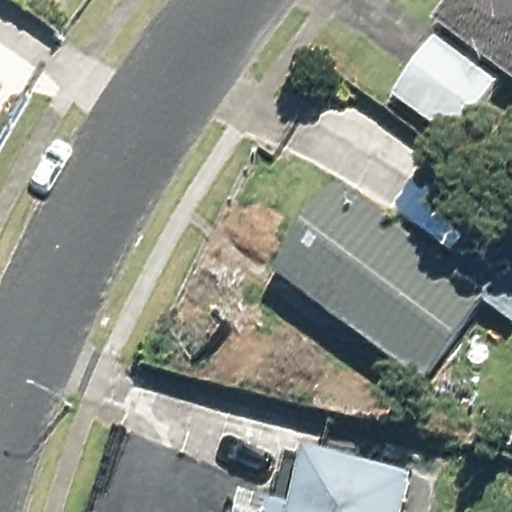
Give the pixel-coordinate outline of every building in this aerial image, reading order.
[(511,0),(452,0),(430,31),(511,89),(511,0)] [(511,93),(437,41),(394,102),(477,161),(511,111),(511,93)] [(489,205),(431,162),(389,218),(447,261),(489,205)] [(329,190),(265,283),(421,390),(485,297),(329,190)] [(399,511),(406,482),(301,459),(288,511),(399,511)]
